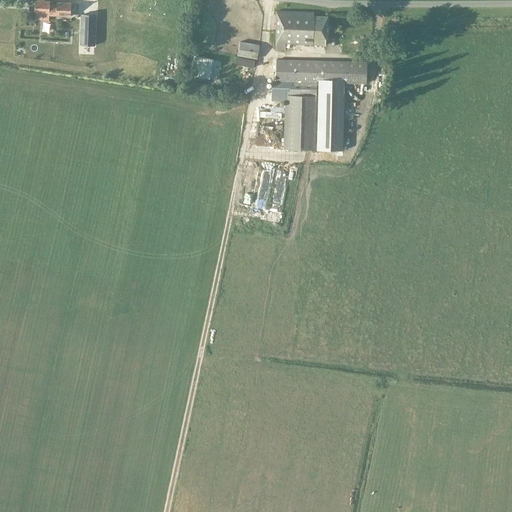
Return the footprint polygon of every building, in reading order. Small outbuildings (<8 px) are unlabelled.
[(49,2),(34,1),(33,13),(48,14),(47,15),(70,16),(70,4),(55,3),(55,5),(49,4),(49,2)] [(276,12),(275,50),(288,50),(288,45),(324,46),(324,38),(326,39),(327,18),(313,17),(313,13),(276,12)] [(94,13),(81,13),(81,41),(93,41),(94,13)] [(259,46),(239,43),(237,56),(257,60),(259,46)] [(194,59),(206,59),(206,47),(194,47),(194,59)] [(271,98),(285,98),(284,149),(316,150),(318,95),(337,96),(338,84),(365,84),(366,63),(275,61),(275,82),(272,81),(271,98)] [(259,116),(258,146),(280,146),(280,138),(278,138),(278,123),(278,114),(266,114),(266,116),(259,116)] [(239,210),(239,229),(251,230),(252,211),(239,210)] [(276,231),(279,215),(267,213),(264,228),(276,231)]
